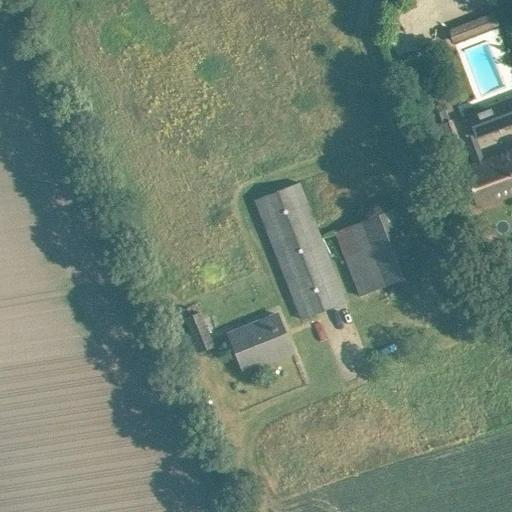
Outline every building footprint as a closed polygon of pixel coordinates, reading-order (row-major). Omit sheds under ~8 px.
[(484,75),(511,66),(511,54),(508,43),(511,41),(511,27),(509,29),(503,7),(467,17),(484,75)] [(511,98),(467,116),(475,138),(511,124),(511,98)] [(455,138),(449,121),(439,124),(446,141),(455,138)] [(511,151),(463,169),(477,207),(511,193),(511,151)] [(301,319),(346,302),(299,183),(254,201),(301,319)] [(386,286),(360,222),(335,232),(360,297),(386,286)] [(198,354),(214,348),(200,311),(184,318),(198,354)] [(235,352),(242,371),(260,364),(259,362),(270,357),(271,361),(292,353),(285,334),(276,314),(248,326),(249,329),(229,338),(235,352)]
